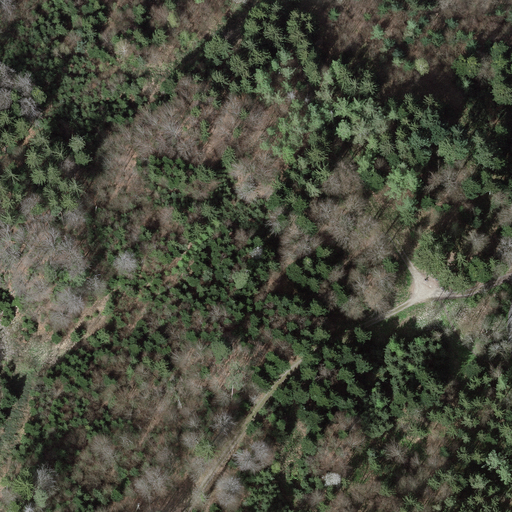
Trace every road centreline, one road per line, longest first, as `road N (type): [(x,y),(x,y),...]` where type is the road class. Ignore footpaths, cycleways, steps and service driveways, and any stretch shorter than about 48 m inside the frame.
road 1 (track): [(430,294),(305,360),(183,511)]
road 2 (track): [(282,0),(290,44),(327,125),(430,294)]
